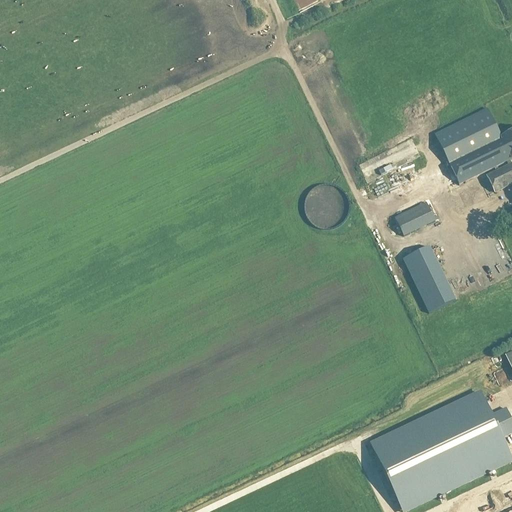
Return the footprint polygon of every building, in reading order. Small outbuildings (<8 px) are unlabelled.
[(506,162),(507,166),(486,176),(494,193),(511,184),(511,165),(511,164),(509,161),(511,159),(511,132),(501,138),(487,109),(434,135),(458,185),(506,162)] [(366,164),(372,177),(377,174),(371,162),(366,164)] [(320,221),(354,210),(344,178),(310,189),(320,221)] [(435,222),(426,204),(394,219),(403,237),(435,222)] [(496,281),(472,224),(460,229),(483,286),(496,281)] [(429,248),(402,261),(428,314),(455,301),(429,248)] [(501,250),(492,253),(500,274),(509,271),(501,250)] [(350,454),(375,511),(402,511),(490,473),(480,450),(495,443),(485,420),(470,427),(460,404),(350,454)] [(511,481),(469,498),(468,495),(435,507),(436,511),(490,511),(511,504),(511,481)]
